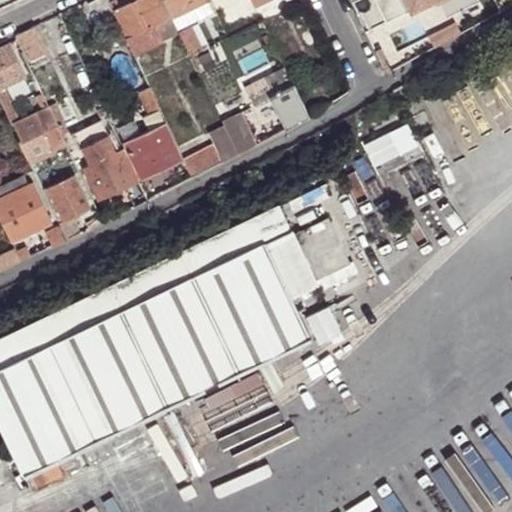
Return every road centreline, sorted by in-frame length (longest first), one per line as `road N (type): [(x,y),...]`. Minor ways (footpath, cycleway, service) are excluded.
road 1 (residential): [(372,92),(0,282)]
road 2 (residential): [(511,13),(372,92)]
